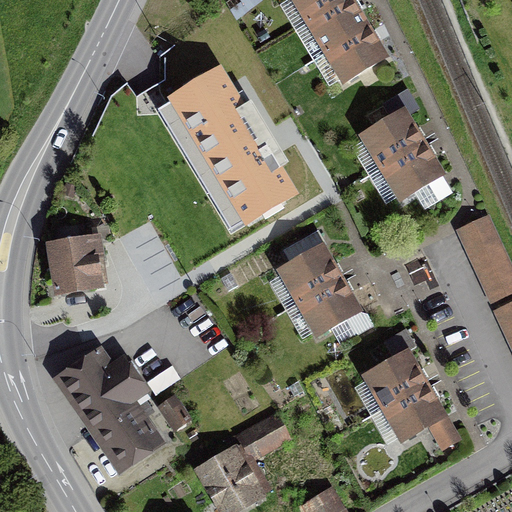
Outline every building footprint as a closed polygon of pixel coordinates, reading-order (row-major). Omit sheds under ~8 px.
[(285,0),(284,1),(302,30),(350,1),(349,0),(285,0)] [(368,30),(350,1),(302,30),(319,59),(368,30)] [(388,63),(368,30),(319,59),(339,92),(388,63)] [(299,195),(221,69),(169,100),(247,226),(299,195)] [(360,141),(380,174),(426,148),(406,114),(360,141)] [(446,182),(426,148),(380,174),(400,209),(446,182)] [(461,238),(492,309),(511,300),(511,268),(492,224),(461,238)] [(299,303),(341,280),(322,247),(326,245),(319,232),(284,252),(292,265),(281,271),(299,303)] [(97,238),(47,247),(56,300),(106,291),(97,238)] [(374,326),(367,315),(359,312),(341,280),(299,303),(318,336),(346,320),(355,337),(374,326)] [(511,312),(497,318),(511,352),(511,312)] [(384,343),(394,360),(366,376),(384,409),(426,385),(407,353),(416,347),(406,330),(384,343)] [(174,451),(108,353),(60,385),(126,483),(174,451)] [(384,409),(403,441),(430,426),(443,450),(459,441),(426,385),(384,409)] [(161,408),(163,411),(175,428),(189,418),(175,398),(161,408)] [(279,417),(241,438),(258,468),(296,447),(279,417)] [(254,511),(269,504),(238,449),(191,476),(211,511),(254,511)] [(342,511),(333,495),(302,511),(342,511)]
